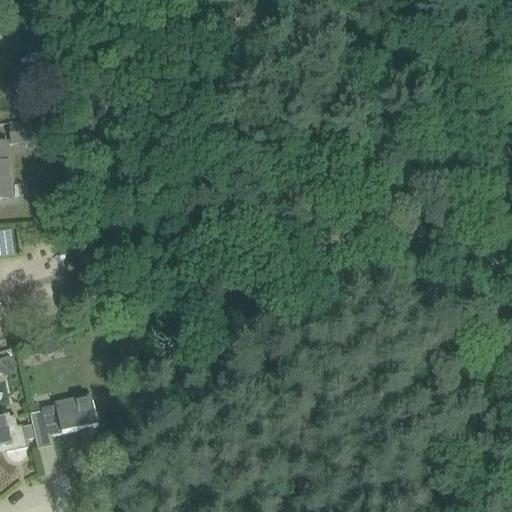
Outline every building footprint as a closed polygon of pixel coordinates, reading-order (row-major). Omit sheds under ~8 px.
[(52,36),(51,27),(51,24),(0,27),(0,46),(21,45),(21,39),(52,36)] [(10,125),(11,145),(60,141),(59,121),(10,125)] [(7,145),(0,145),(0,198),(11,198),(7,145)] [(50,224),(51,238),(72,237),(71,222),(50,224)] [(0,254),(13,254),(12,230),(0,230),(0,254)] [(130,318),(120,353),(139,358),(148,322),(130,318)] [(44,343),(47,355),(61,352),(57,339),(44,343)] [(18,363),(10,356),(0,359),(0,372),(6,377),(16,374),(18,363)] [(91,397),(56,405),(48,407),(39,368),(21,372),(39,451),(65,445),(62,435),(98,427),(91,397)] [(0,448),(6,448),(7,454),(28,449),(23,429),(22,426),(18,427),(15,416),(11,417),(10,413),(0,415),(0,448)]
